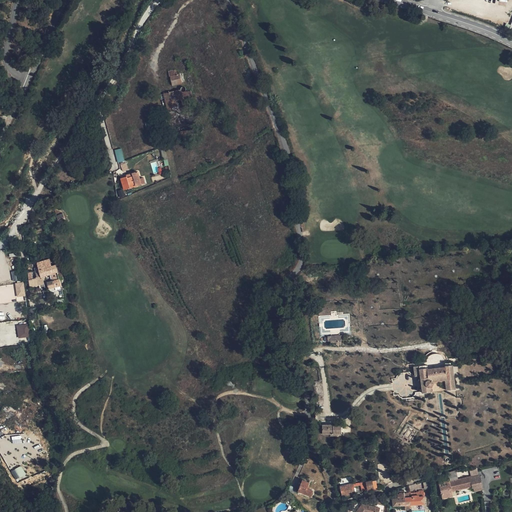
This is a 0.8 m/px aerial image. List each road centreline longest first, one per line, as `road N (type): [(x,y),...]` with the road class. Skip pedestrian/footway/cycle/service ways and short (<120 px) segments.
road 1 (unclassified): [(330,511),(306,395),(271,345),(269,321),(302,250),(286,149),(226,0)]
road 2 (tertiary): [(392,0),(511,42)]
